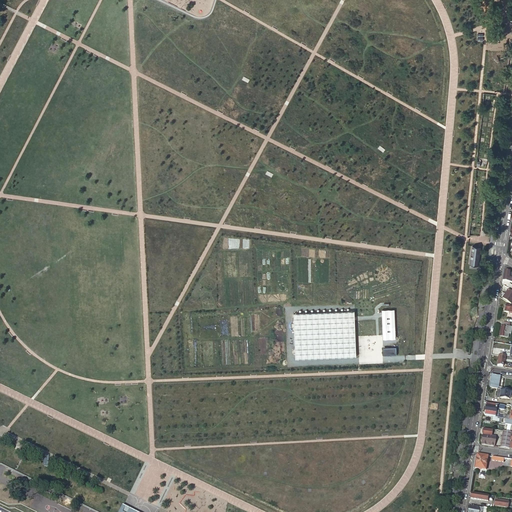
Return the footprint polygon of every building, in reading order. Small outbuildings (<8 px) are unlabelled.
[(478,245),(472,244),(469,264),(477,265),(479,248),(477,248),(478,245)] [(504,271),(502,284),(507,285),(508,282),(509,282),(511,282),(511,273),(511,274),(511,272),(510,272),(504,271)] [(507,301),(506,302),(511,305),(511,303),(511,291),(511,292),(508,291),(503,299),(507,301)] [(382,310),(383,335),(396,335),(394,309),(382,310)] [(356,312),(295,314),(296,360),(358,358),(356,312)] [(511,333),(511,332),(511,326),(506,325),(506,327),(501,326),(499,336),(508,337),(509,333),(511,333)] [(384,355),(397,355),(396,347),(384,348),(384,355)] [(511,357),(505,356),(505,357),(498,356),(497,365),(503,366),(503,362),(504,362),(504,361),(511,362),(511,357)] [(491,374),(489,387),(497,388),(498,389),(498,387),(500,375),(491,374)] [(511,390),(501,389),(498,389),(497,388),(496,397),(509,399),(510,392),(511,392),(511,390)] [(491,416),(503,418),(509,419),(510,415),(509,415),(503,414),(502,414),(497,413),(498,407),(501,408),(502,404),(486,402),(484,415),(491,416)] [(482,435),(481,444),(493,446),(495,437),(491,436),(492,429),(483,428),(482,435)] [(510,439),(511,432),(503,430),(500,447),(509,448),(510,439)] [(489,455),(478,454),(476,468),(486,469),(489,455)] [(472,492),(471,498),(490,501),(491,495),(487,494),(472,492)]
